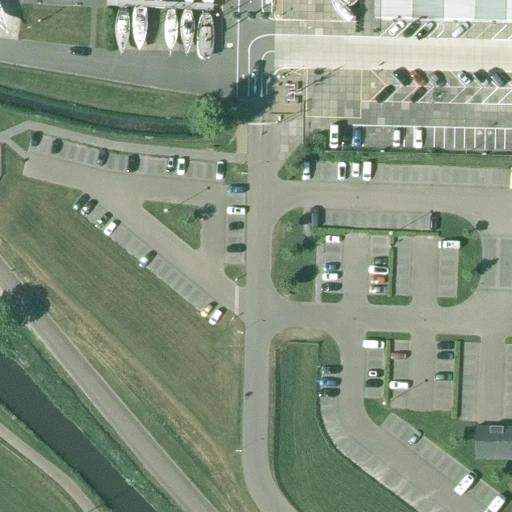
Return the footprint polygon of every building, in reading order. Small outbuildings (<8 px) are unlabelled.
[(511,0),(379,0),(379,19),(511,21),(511,0)] [(209,323),(220,309),(189,284),(178,298),(209,323)] [(454,422),(469,421),(468,405),(453,405),(454,422)] [(475,440),(511,440),(511,430),(475,430),(475,440)] [(511,460),(511,442),(473,442),(472,460),(511,460)]
